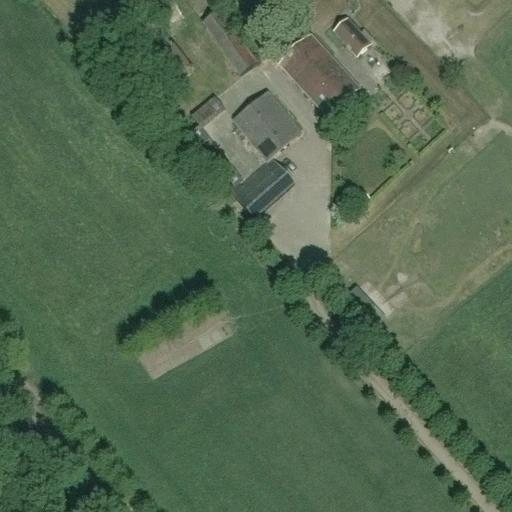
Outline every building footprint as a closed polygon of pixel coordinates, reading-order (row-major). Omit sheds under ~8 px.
[(241,78),(258,65),(221,13),(203,25),(241,78)] [(358,60),(372,46),(349,21),(334,34),(358,60)] [(328,120),(359,91),(311,38),(280,67),(328,120)] [(268,164),(303,137),(269,94),(234,122),(268,164)] [(231,194),(244,183),(203,132),(226,113),(215,100),(192,118),(200,128),(186,139),(231,194)] [(244,183),(231,194),(255,222),(296,185),(273,160),(268,164),(244,183)]
